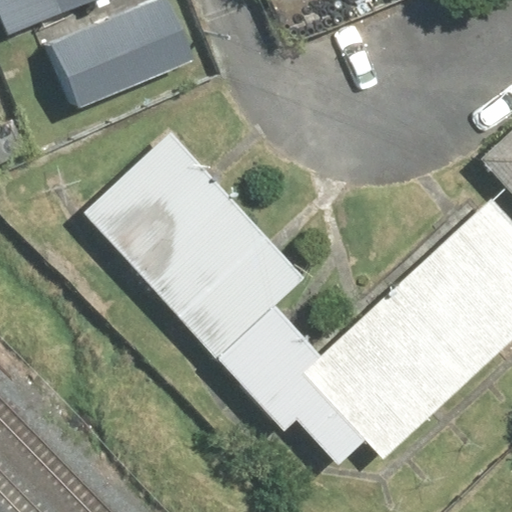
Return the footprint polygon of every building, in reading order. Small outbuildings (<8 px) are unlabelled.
[(119,0),(0,0),(0,8),(15,44),(36,35),(119,0)] [(57,112),(176,55),(150,0),(126,0),(26,48),(57,112)] [(511,105),(457,155),(511,215),(511,105)] [(288,274),(145,116),(60,192),(246,398),(304,346),(261,298),(288,274)] [(511,235),(481,201),(299,364),(373,445),(511,320),(511,235)]
